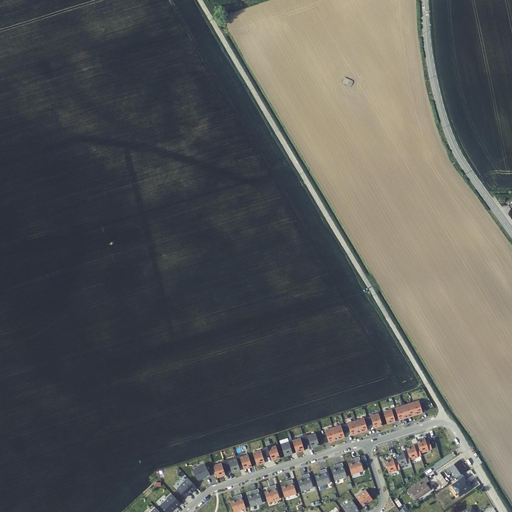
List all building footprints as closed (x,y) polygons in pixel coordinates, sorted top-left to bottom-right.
[(344,78),(343,82),(344,84),(350,87),(352,86),(353,82),(353,81),(346,78),(344,78)] [(416,416),(427,412),(424,405),(421,406),(420,404),(413,406),(416,416)] [(408,419),(416,416),(413,406),(405,409),(408,419)] [(398,422),(408,419),(405,409),(396,412),(396,414),(398,422)] [(387,425),(398,422),(396,414),(393,414),(393,412),(385,415),(387,425)] [(371,430),(383,426),(380,415),(371,418),(372,421),(369,422),(371,430)] [(361,432),(371,430),(369,422),(366,422),(366,420),(358,422),(361,432)] [(349,436),(361,432),(358,422),(349,425),(350,427),(347,428),(349,436)] [(338,440),(349,436),(347,428),(343,429),(343,426),(335,429),(338,440)] [(325,444),(338,440),(335,429),(326,432),(327,434),(323,436),(325,444)] [(306,440),(302,441),(305,449),(308,448),(310,453),(318,450),(314,439),(306,442),(306,440)] [(305,449),(302,441),(299,442),(300,444),(292,446),(293,452),(295,458),(303,455),(302,450),(305,449)] [(423,443),(414,445),(416,450),(418,456),(429,453),(427,443),(423,444),(423,443)] [(292,446),(291,444),(288,445),(288,447),(280,450),(284,461),(292,458),(290,453),(293,452),(292,446)] [(405,457),(407,463),(419,459),(418,456),(416,450),(413,451),(412,449),(404,452),(405,457)] [(263,453),(266,461),(269,460),(271,465),(279,463),(275,452),(267,454),(267,452),(263,453)] [(266,461),(263,453),(260,454),(260,456),(252,459),(256,470),(264,467),(262,462),(266,461)] [(393,458),(397,469),(408,466),(407,463),(405,457),(402,458),(401,456),(393,458)] [(236,464),(238,470),(241,469),(243,474),(251,472),(248,460),(240,463),(239,461),(236,462),(236,464)] [(362,475),(357,461),(354,462),(355,466),(351,467),(347,469),(350,479),(362,475)] [(383,465),(386,476),(398,472),(397,469),(395,463),(391,464),(391,462),(383,465)] [(462,473),(455,463),(443,472),(445,474),(449,472),(454,479),(462,473)] [(227,465),(224,466),(227,474),(230,473),(231,478),(240,475),(238,470),(236,464),(228,467),(227,465)] [(227,474),(224,466),(221,467),(221,469),(213,471),(217,483),(225,480),(224,475),(227,474)] [(345,481),(341,467),(337,468),(338,472),(335,473),(330,475),(333,485),(345,481)] [(204,470),(193,475),(198,486),(205,483),(205,484),(210,482),(204,470)] [(329,487),(325,473),(321,475),(322,478),(318,479),(314,481),(317,491),(329,487)] [(435,476),(441,486),(446,483),(441,473),(435,476)] [(312,492),(308,478),(304,479),(305,483),(302,484),(297,486),(300,496),(312,492)] [(472,489),(464,478),(451,486),(459,498),(472,489)] [(425,485),(422,481),(416,485),(419,489),(409,496),(413,502),(427,493),(423,486),(425,485)] [(192,497),(196,492),(189,484),(186,487),(185,486),(180,490),(181,491),(177,495),(181,500),(182,499),(185,503),(189,499),(189,498),(191,496),(192,497)] [(296,498),(291,484),(287,485),(289,489),(285,490),(280,492),(284,502),(296,498)] [(279,503),(275,490),(271,491),(272,494),(269,495),(264,497),(267,507),(279,503)] [(364,493),(354,500),(361,509),(371,502),(364,493)] [(262,508),(258,494),(254,495),(255,498),(252,499),(247,501),(250,511),(262,508)] [(169,504),(161,510),(163,511),(176,511),(181,508),(173,498),(168,503),(169,504)] [(245,511),(241,499),(237,500),(238,504),(235,505),(230,506),(232,511),(245,511)]
